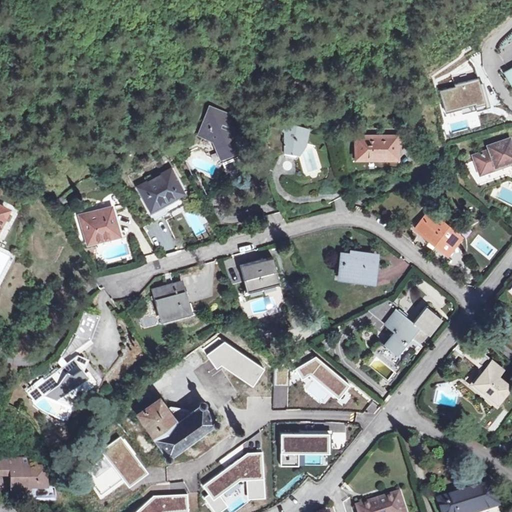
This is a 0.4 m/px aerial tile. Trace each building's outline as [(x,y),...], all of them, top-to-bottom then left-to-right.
[(479,78),(440,88),(446,111),(461,107),(462,113),(487,107),(479,78)] [(204,136),(199,148),(207,151),(222,157),(240,149),(235,137),(236,134),(220,127),(222,122),(228,124),(232,116),(211,107),(201,134),(204,136)] [(298,154),(298,151),(300,151),(301,153),(307,145),(311,137),(307,136),(309,130),(306,130),(308,122),(299,119),(298,116),(295,115),(292,115),(290,119),(288,119),(287,122),(265,130),(271,145),(284,152),(298,154)] [(397,153),(391,134),(353,144),(358,163),(397,153)] [(511,141),(508,140),(488,147),(489,151),(473,157),(475,162),(466,165),(480,187),(510,176),(511,177),(511,141)] [(148,208),(154,220),(194,200),(188,189),(185,190),(173,168),(139,185),(151,206),(148,208)] [(120,232),(114,203),(81,211),(88,239),(120,232)] [(195,204),(181,209),(193,236),(207,231),(195,204)] [(0,207),(0,237),(14,217),(0,207)] [(457,230),(432,209),(417,226),(443,248),(457,230)] [(158,254),(177,247),(166,218),(147,225),(158,254)] [(378,257),(343,253),(340,275),(375,280),(378,257)] [(281,282),(274,255),(241,264),(247,290),(281,282)] [(156,308),(160,323),(195,315),(191,298),(186,299),(182,282),(154,290),(159,307),(156,308)] [(397,350),(411,333),(420,341),(442,314),(428,303),(416,318),(397,304),(384,320),(395,328),(385,341),(397,350)] [(55,365),(60,368),(75,357),(71,352),(92,337),(98,313),(83,309),(79,324),(55,365)] [(222,331),(226,336),(232,331),(229,327),(222,331)] [(184,358),(193,371),(231,344),(226,336),(222,331),(184,358)] [(251,370),(231,344),(193,371),(212,397),(251,370)] [(503,369),(476,347),(474,345),(468,352),(483,365),(483,369),(481,368),(483,373),(475,382),(489,394),(488,396),(497,403),(511,386),(498,376),(503,369)] [(28,392),(36,401),(46,394),(58,409),(53,413),(62,416),(77,394),(97,379),(89,368),(86,371),(75,357),(60,368),(28,392)] [(165,454),(164,456),(163,456),(165,459),(168,460),(170,457),(169,454),(214,423),(201,405),(176,422),(157,399),(136,414),(165,454)] [(176,407),(172,416),(179,419),(183,410),(176,407)] [(27,458),(0,458),(0,474),(9,475),(9,487),(27,487),(27,481),(45,481),(45,466),(27,465),(27,458)] [(491,482),(436,498),(440,511),(479,511),(498,506),(491,482)] [(403,511),(398,493),(357,506),(358,511),(403,511)]
